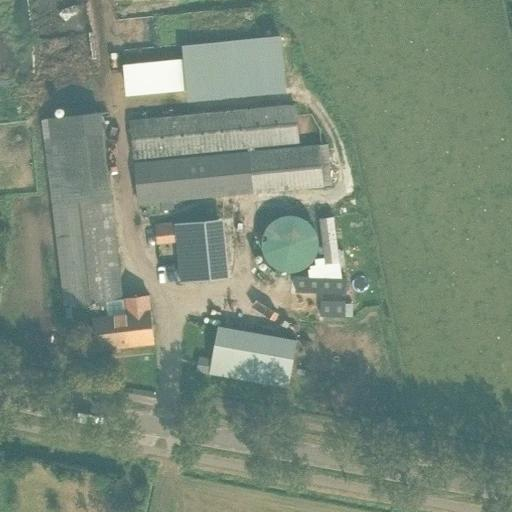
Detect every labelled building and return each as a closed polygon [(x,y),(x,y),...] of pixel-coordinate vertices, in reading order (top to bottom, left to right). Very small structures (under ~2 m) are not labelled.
[(287,56),(194,59),(195,80),(288,77),(287,56)] [(182,58),(121,60),(122,92),(183,90),(182,58)] [(130,121),(135,164),(299,146),(294,104),(255,108),(181,115),(130,121)] [(101,114),(41,121),(43,139),(54,220),(56,238),(56,240),(65,306),(69,305),(110,300),(106,271),(118,269),(103,132),(101,114)] [(213,197),(210,163),(320,153),(319,144),(299,146),(135,164),(139,204),(213,197)] [(291,213),(286,213),(281,215),(277,216),(273,219),(269,222),(266,226),(264,230),(262,235),(261,239),(261,244),(262,249),(263,254),(265,258),(268,262),(271,265),(275,268),(280,270),(284,272),(289,272),(294,272),(298,271),(303,270),(307,267),(311,264),(314,261),(317,257),(319,252),(320,248),(320,243),(320,240),(320,236),(319,233),(318,232),(318,230),(316,228),(314,225),(313,224),(311,221),(309,219),(307,218),(305,217),(302,215),(297,214),(294,213),(291,213)] [(172,224),(154,226),(156,242),(174,240),(172,224)] [(344,293),(344,277),(297,275),(295,275),(295,291),(344,293)] [(110,300),(69,305),(71,321),(91,319),(95,350),(153,343),(151,324),(147,295),(123,299),(126,316),(112,318),(110,300)] [(320,300),(320,309),(320,316),(344,316),(344,310),(344,300),(320,300)] [(286,387),(295,339),(216,324),(207,372),(286,387)] [(199,356),(197,370),(206,372),(209,358),(199,356)]
